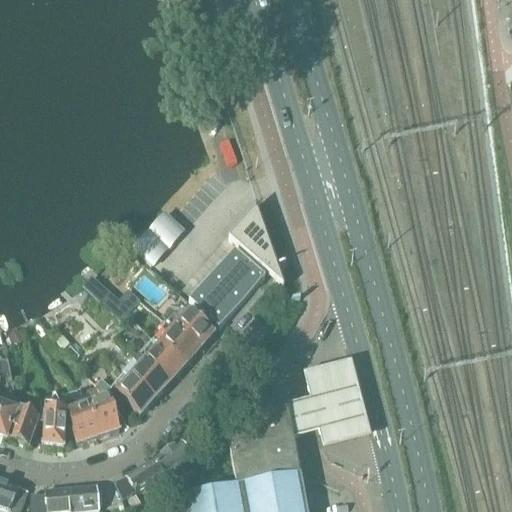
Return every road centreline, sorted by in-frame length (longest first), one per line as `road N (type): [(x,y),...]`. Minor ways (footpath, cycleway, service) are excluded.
road 1 (tertiary): [(255,0),(383,423),(399,511)]
road 2 (tertiary): [(429,511),(292,0)]
road 3 (residential): [(0,466),(40,479),(87,475),(125,457),(240,337)]
